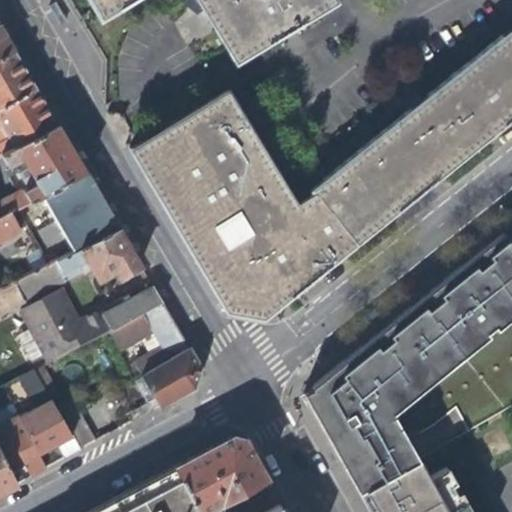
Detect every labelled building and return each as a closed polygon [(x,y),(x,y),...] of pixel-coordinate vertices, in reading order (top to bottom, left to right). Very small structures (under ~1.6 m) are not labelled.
[(85,0),(98,21),(133,0),(85,0)] [(335,2),(334,0),(196,0),(233,60),(335,2)] [(124,147),(220,309),(239,313),(258,317),(320,267),(472,144),(511,113),(511,26),(291,201),(223,88),(124,147)] [(0,55),(11,49),(4,38),(0,30),(0,55)] [(0,103),(32,85),(21,66),(11,49),(0,55),(0,103)] [(0,103),(0,154),(56,125),(42,101),(32,85),(0,103)] [(31,182),(13,192),(20,206),(39,196),(84,172),(67,144),(56,125),(0,154),(0,157),(7,170),(20,162),(31,182)] [(0,199),(13,192),(31,182),(20,162),(7,170),(0,157),(0,199)] [(39,196),(71,252),(117,229),(101,202),(84,172),(39,196)] [(13,192),(0,199),(0,216),(8,212),(17,208),(20,206),(13,192)] [(0,238),(17,229),(8,212),(0,216),(0,238)] [(38,228),(44,245),(58,240),(52,223),(38,228)] [(115,277),(139,265),(135,259),(117,229),(71,252),(53,261),(63,279),(71,295),(114,273),(115,277)] [(381,480),(417,459),(388,410),(484,332),(482,329),(489,323),(492,326),(511,309),(511,244),(506,236),(487,252),(491,257),(477,268),(473,263),(438,292),(442,297),(427,309),(423,304),(387,332),(391,337),(378,349),(373,344),(337,373),(340,378),(328,390),(381,480)] [(29,264),(33,272),(47,264),(43,256),(29,264)] [(0,311),(63,279),(53,261),(47,264),(33,272),(0,288),(0,311)] [(114,324),(160,300),(150,284),(96,314),(105,329),(107,328),(114,324)] [(58,290),(19,310),(29,330),(15,337),(29,364),(42,358),(44,361),(77,344),(105,329),(96,314),(94,309),(82,316),(74,320),(58,290)] [(130,357),(137,372),(187,346),(172,321),(160,300),(114,324),(120,337),(147,323),(157,343),(130,357)] [(119,412),(125,422),(190,387),(198,365),(192,355),(187,346),(137,372),(149,397),(119,412)] [(39,363),(32,368),(48,397),(56,393),(39,363)] [(61,456),(77,448),(75,445),(53,405),(48,397),(32,368),(17,375),(37,412),(19,421),(34,452),(53,441),(61,456)] [(68,397),(53,405),(75,445),(90,436),(68,397)] [(19,421),(0,430),(0,458),(5,467),(19,461),(26,475),(33,471),(42,467),(34,452),(19,421)] [(227,434),(171,464),(196,511),(202,511),(262,480),(246,449),(240,439),(227,434)] [(0,489),(12,483),(5,467),(0,458),(0,489)] [(381,480),(357,494),(367,511),(468,511),(444,469),(429,478),(417,459),(381,480)] [(196,511),(171,464),(134,484),(119,491),(80,511),(196,511)] [(281,511),(276,501),(255,511),(281,511)]
